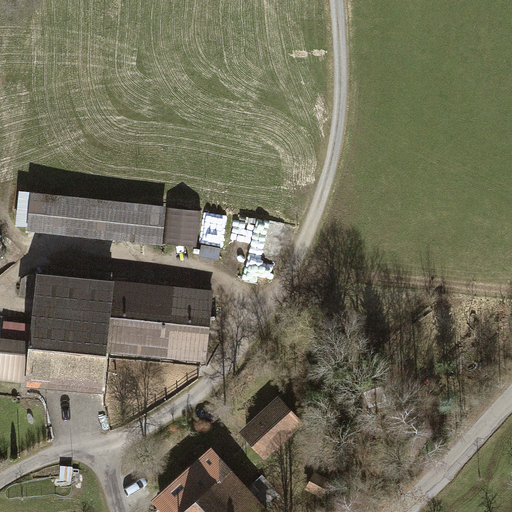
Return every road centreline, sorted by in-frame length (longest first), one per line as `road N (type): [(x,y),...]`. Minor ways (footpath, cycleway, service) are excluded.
road 1 (track): [(336,0),(331,158),(283,284),(258,323),(204,387),(168,414),(0,481)]
road 2 (track): [(258,323),(232,288),(200,273),(55,254),(35,257),(0,287)]
road 3 (tertiary): [(399,511),(511,399)]
